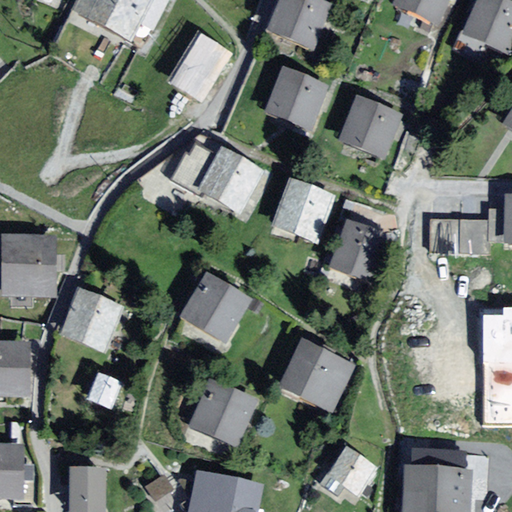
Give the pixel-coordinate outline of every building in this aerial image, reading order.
[(148,0),(80,0),(72,18),(128,45),(148,0)] [(324,7),(304,0),(279,0),(266,38),(307,52),(324,7)] [(444,0),(392,0),(388,10),(432,29),(444,0)] [(511,34),(511,10),(483,0),(477,0),(461,42),(503,58),(511,34)] [(205,98),(235,47),(199,26),(169,77),(205,98)] [(321,96),(279,73),(258,111),(300,134),(321,96)] [(396,116),(354,101),(338,145),(381,160),(396,116)] [(511,117),(502,135),(511,140),(511,117)] [(256,174),(218,152),(195,192),(232,214),(256,174)] [(323,198),(285,183),(269,225),(307,240),(323,198)] [(37,211),(0,214),(0,245),(5,303),(45,300),(37,211)] [(488,251),(489,215),(433,214),(432,250),(488,251)] [(379,239),(343,227),(327,275),(363,287),(379,239)] [(246,304),(205,279),(177,326),(218,351),(246,304)] [(118,301),(78,288),(60,336),(101,350),(118,301)] [(511,305),(485,306),(484,420),(511,419),(511,305)] [(356,370),(298,345),(275,398),(332,423),(356,370)] [(19,350),(0,350),(0,394),(19,395),(19,350)] [(115,382),(92,374),(83,399),(106,407),(115,382)] [(248,404),(205,389),(185,447),(228,461),(248,404)] [(359,499),(380,460),(345,441),(324,479),(359,499)] [(12,453),(0,452),(0,504),(10,505),(12,453)] [(461,511),(462,475),(403,474),(402,511),(461,511)] [(96,511),(97,478),(67,478),(67,511),(96,511)] [(252,511),(256,491),(191,479),(185,511),(252,511)]
